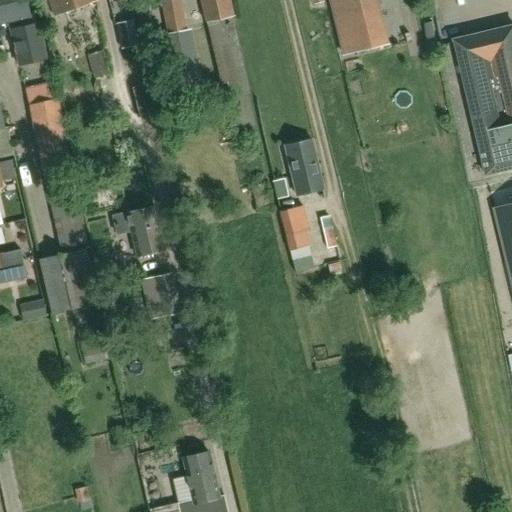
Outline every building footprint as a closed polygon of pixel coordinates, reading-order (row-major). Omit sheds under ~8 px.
[(0,0),(0,20),(10,18),(12,28),(9,29),(17,64),(45,58),(37,23),(35,23),(33,12),(28,13),(24,0),(0,0)] [(48,0),(54,15),(75,8),(96,0),(95,0),(48,0)] [(179,0),(163,0),(161,0),(168,32),(185,28),(179,0)] [(230,0),(200,0),(206,22),(224,100),(226,100),(234,130),(255,125),(247,94),(250,94),(233,17),(234,17),(230,0)] [(115,24),(116,30),(121,50),(140,45),(134,19),(115,24)] [(511,26),(491,31),(490,27),(478,29),(479,34),(455,40),(487,175),(511,168),(511,26)] [(201,85),(189,29),(164,34),(175,90),(201,85)] [(103,51),(87,55),(94,78),(109,74),(103,51)] [(45,100),(28,104),(32,122),(31,122),(61,254),(39,259),(51,315),(71,311),(71,309),(82,307),(85,322),(101,318),(99,303),(86,248),(64,138),(66,138),(61,114),(55,89),(44,92),(45,100)] [(285,146),(297,193),(324,187),(312,140),(285,146)] [(257,213),(272,210),(266,183),(251,186),(257,213)] [(511,204),(493,209),(511,286),(511,204)] [(117,233),(131,230),(136,255),(164,249),(154,206),(113,216),(117,233)] [(279,212),(285,235),(308,229),(303,206),(279,212)] [(329,215),(320,218),(327,248),(336,246),(329,215)] [(0,253),(0,283),(26,277),(19,249),(0,253)] [(153,277),(162,318),(181,313),(172,273),(153,277)] [(177,503),(153,509),(153,511),(226,511),(223,496),(219,496),(209,453),(183,459),(187,476),(171,480),(177,503)]
